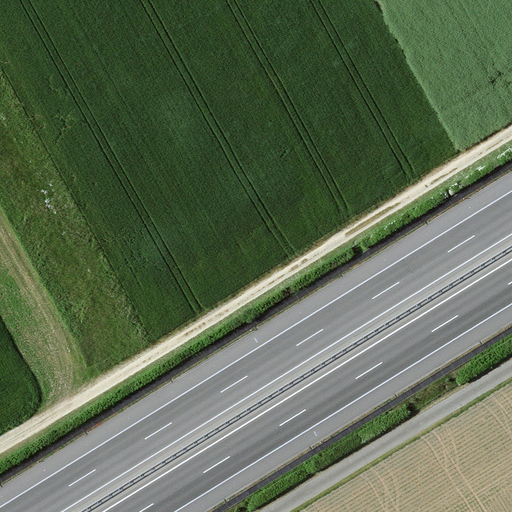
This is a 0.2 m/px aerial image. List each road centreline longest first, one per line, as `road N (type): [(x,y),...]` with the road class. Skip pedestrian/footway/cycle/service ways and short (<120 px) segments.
road 1 (track): [(511,131),(0,444)]
road 2 (motorway): [(511,212),(26,511)]
road 3 (motorway): [(139,511),(511,281)]
road 4 (track): [(511,366),(272,511)]
